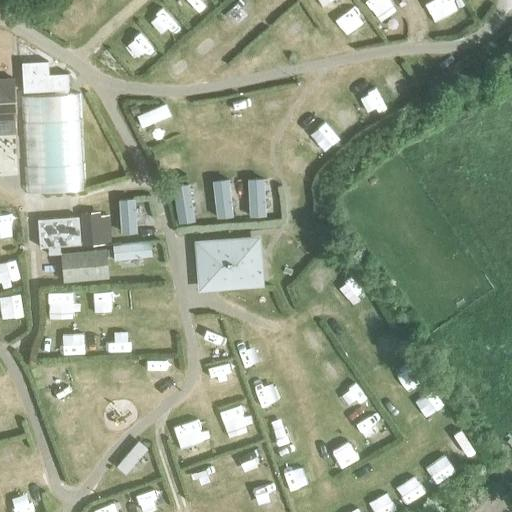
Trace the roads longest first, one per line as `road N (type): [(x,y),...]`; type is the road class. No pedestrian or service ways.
road 1 (track): [(269,326),(321,306),(334,309),(417,429),(417,450),(337,494),(319,486)]
road 2 (track): [(319,486),(269,326)]
road 3 (track): [(180,93),(194,138),(283,124)]
road 4 (track): [(283,0),(191,79),(192,91)]
road 5 (track): [(185,317),(55,324)]
